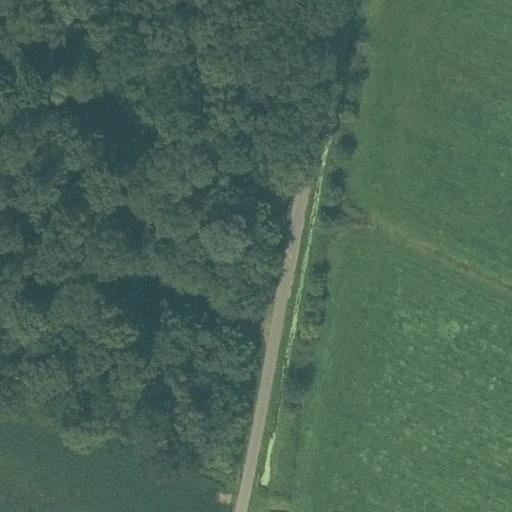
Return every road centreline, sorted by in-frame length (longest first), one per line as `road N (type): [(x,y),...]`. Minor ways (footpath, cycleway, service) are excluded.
road 1 (unclassified): [(338,0),(240,511)]
road 2 (track): [(273,335),(26,218)]
